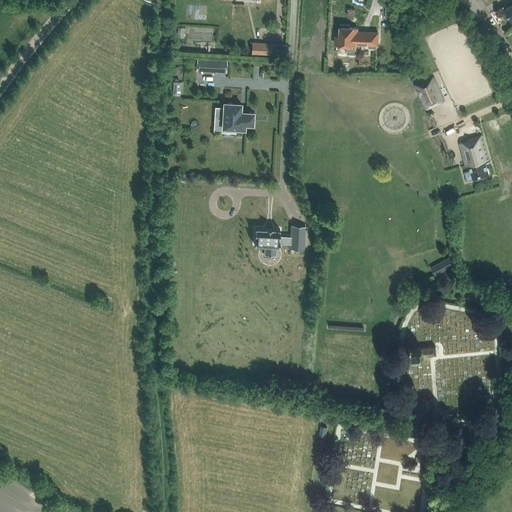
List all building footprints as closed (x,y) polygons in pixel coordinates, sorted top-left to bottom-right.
[(397,18),(397,5),(384,4),(384,18),(397,18)] [(341,24),(340,32),(340,34),(337,34),(336,44),(348,45),(347,53),(355,53),(355,43),(368,44),(368,47),(376,48),(377,32),(356,31),(356,27),(349,27),(349,25),(341,24)] [(271,42),(252,42),(251,54),(271,55),(271,42)] [(226,72),(226,60),(212,60),(211,71),(226,72)] [(431,105),(438,102),(438,103),(444,100),(433,77),(415,85),(426,109),(431,106),(431,105)] [(222,127),(244,129),(245,124),(253,124),(253,112),(240,111),(241,103),(224,102),(222,127)] [(467,140),(459,143),(466,167),(469,166),(473,178),(489,174),(486,162),(490,161),(482,134),(467,139),(467,140)] [(305,225),(291,225),(291,236),(279,235),(280,229),(272,228),(265,227),(265,228),(255,227),(254,245),(264,245),(264,254),(276,255),(276,246),(279,246),(279,243),(290,244),(290,248),(304,249),(305,225)] [(452,256),(432,266),(436,275),(456,265),(452,256)] [(488,303),(491,291),(473,286),(470,298),(488,303)] [(436,346),(414,349),(415,357),(437,354),(436,346)] [(320,436),(326,437),(328,427),(321,426),(320,436)]
